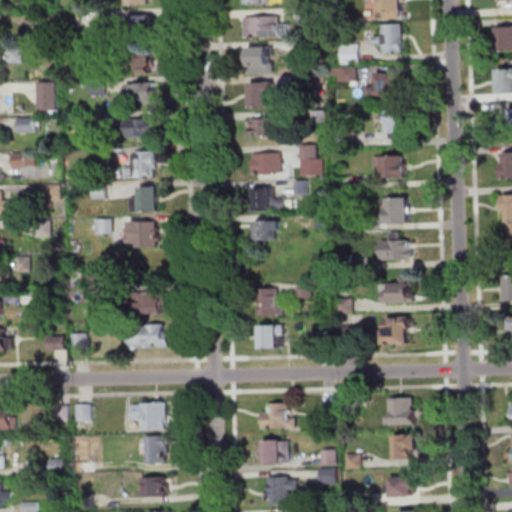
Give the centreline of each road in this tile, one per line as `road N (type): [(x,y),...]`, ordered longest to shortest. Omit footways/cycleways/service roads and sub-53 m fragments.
road 1 (residential): [(220,511),(199,0)]
road 2 (residential): [(469,511),(450,0)]
road 3 (residential): [(511,368),(0,381)]
